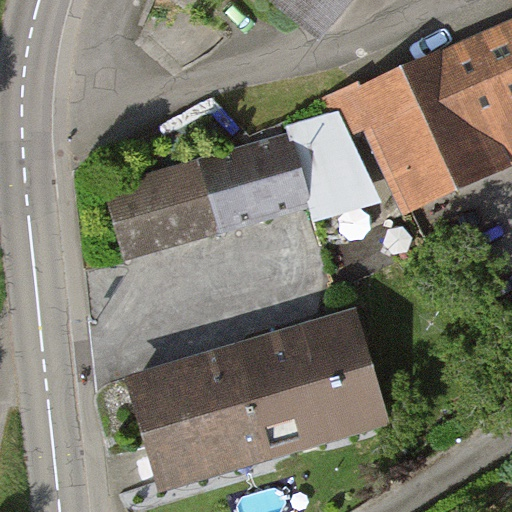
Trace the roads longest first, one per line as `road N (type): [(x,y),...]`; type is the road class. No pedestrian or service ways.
road 1 (residential): [(24,136),(361,43),(448,0)]
road 2 (tertiary): [(62,511),(24,136)]
road 3 (tertiary): [(24,136),(41,0)]
